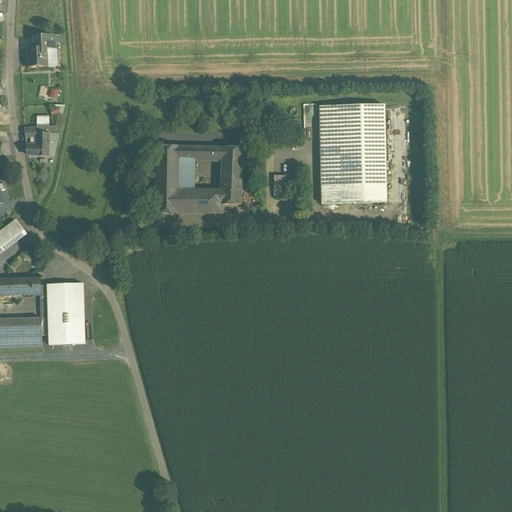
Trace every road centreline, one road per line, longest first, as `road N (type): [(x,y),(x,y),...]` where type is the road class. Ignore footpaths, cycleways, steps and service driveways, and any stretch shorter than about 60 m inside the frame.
road 1 (residential): [(11,0),(14,127),(30,198),(42,233),(112,297),(174,511)]
road 2 (track): [(449,511),(445,246),(511,245)]
road 3 (track): [(121,226),(271,225)]
road 4 (track): [(129,354),(0,361)]
